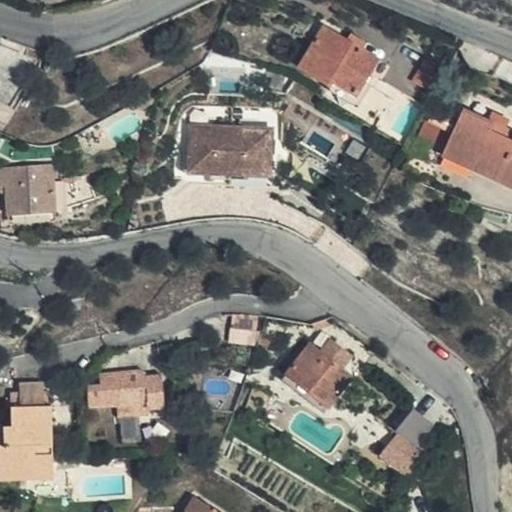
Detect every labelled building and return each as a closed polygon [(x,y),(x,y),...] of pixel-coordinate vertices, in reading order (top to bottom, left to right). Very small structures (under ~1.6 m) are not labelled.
[(379,61),(363,51),(346,41),(311,21),(302,38),(314,44),(299,69),(331,87),(334,83),(358,97),(379,61)] [(143,48),(160,40),(155,29),(135,38),(136,44),(126,49),(130,59),(144,52),(143,48)] [(346,41),(363,51),(367,44),(350,33),(346,41)] [(434,94),(449,67),(428,56),(413,83),(434,94)] [(0,101),(11,107),(25,83),(0,68),(0,101)] [(511,131),(504,128),(490,121),(465,110),(446,151),(455,155),(452,160),(465,166),(468,159),(500,176),(511,181),(511,131)] [(490,121),(504,128),(507,120),(493,114),(490,121)] [(270,130),(190,127),(189,149),(188,172),(268,175),(269,153),(270,130)] [(188,172),(189,149),(180,149),(179,172),(188,172)] [(455,155),(446,151),(444,156),(452,160),(455,155)] [(278,154),(269,153),(268,175),(277,176),(278,154)] [(468,159),(465,166),(498,181),(500,176),(468,159)] [(55,213),(53,166),(0,169),(0,186),(6,187),(9,216),(55,213)] [(498,181),(511,187),(511,181),(500,176),(498,181)] [(231,329),(256,331),(258,318),(233,315),(231,329)] [(255,345),(256,331),(231,329),(230,342),(255,345)] [(353,378),(309,344),(286,375),(328,408),(353,378)] [(89,407),(119,405),(147,405),(148,409),(163,410),(163,377),(149,378),(143,372),(101,375),(101,387),(88,388),(89,407)] [(21,385),(21,407),(44,407),(43,385),(21,385)] [(147,405),(119,405),(119,416),(164,413),(163,410),(148,409),(147,405)] [(21,407),(11,407),(12,426),(4,427),(5,445),(0,445),(0,471),(54,470),(53,463),(52,407),(44,407),(21,407)] [(397,433),(404,438),(417,447),(433,426),(414,410),(397,433)] [(417,447),(404,438),(391,453),(415,473),(428,456),(417,447)] [(54,470),(0,471),(0,479),(54,478),(54,470)] [(217,511),(194,498),(185,511),(217,511)]
